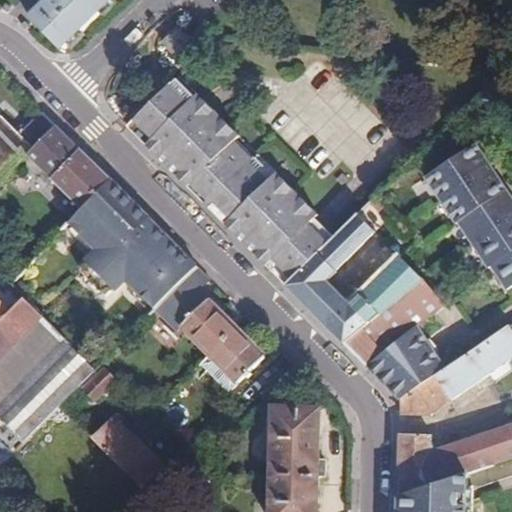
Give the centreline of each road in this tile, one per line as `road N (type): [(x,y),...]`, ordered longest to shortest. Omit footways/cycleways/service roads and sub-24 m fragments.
road 1 (tertiary): [(372,511),(367,405),(132,176),(64,91)]
road 2 (unknown): [(132,176),(234,97),(271,100),(319,128),(337,162),(336,191),(252,293)]
road 3 (residential): [(157,0),(64,91)]
